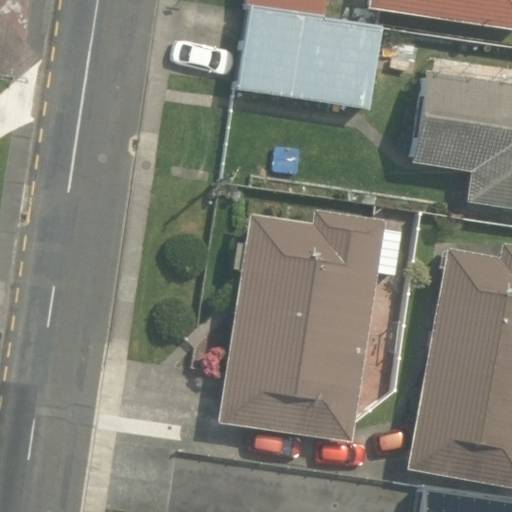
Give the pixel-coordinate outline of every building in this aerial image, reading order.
[(311,0),(241,0),(227,90),(368,112),(382,26),(310,14),(311,0)] [(511,0),(364,0),(363,9),(511,33),(511,0)] [(511,83),(425,71),(411,167),(464,175),(459,204),(511,211),(511,83)] [(376,222),(247,205),(217,427),(346,444),(376,222)] [(511,257),(450,244),(400,469),(511,494),(511,257)] [(511,511),(511,497),(409,486),(405,511),(511,511)]
